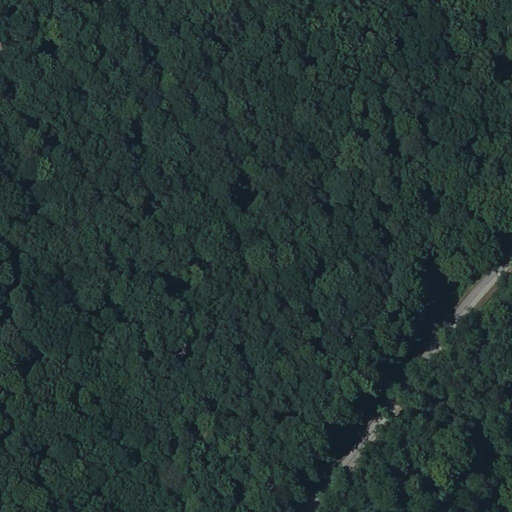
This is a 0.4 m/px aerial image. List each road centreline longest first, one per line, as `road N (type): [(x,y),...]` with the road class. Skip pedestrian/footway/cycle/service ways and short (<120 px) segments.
road 1 (tertiary): [(322,511),(511,259)]
road 2 (track): [(511,423),(341,511)]
